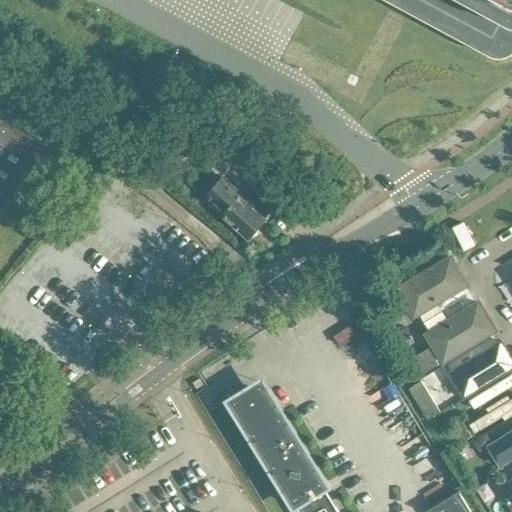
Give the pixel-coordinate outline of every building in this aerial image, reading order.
[(511,0),(386,0),(488,55),(493,57),(499,58),(504,57),(509,55),(511,52),(511,0)] [(0,201),(3,203),(42,140),(0,113),(0,201)] [(221,177),(202,198),(249,239),(265,221),(252,209),(255,206),(221,177)] [(461,222),(451,229),(464,250),(475,244),(461,222)] [(471,287),(451,255),(390,293),(410,325),(471,287)] [(354,272),(345,276),(352,292),(331,301),(340,322),(370,309),(354,272)] [(497,331),(479,303),(423,337),(440,366),(497,331)] [(511,372),(511,363),(500,345),(449,377),(465,402),(511,372)] [(409,363),(420,380),(440,367),(430,350),(409,363)] [(394,361),(384,368),(396,386),(406,379),(394,361)] [(427,420),(440,412),(433,401),(421,381),(408,388),(427,420)] [(339,511),(265,393),(236,411),(298,511),(339,511)] [(460,443),(471,436),(466,428),(458,415),(447,422),(460,443)] [(511,460),(511,419),(480,440),(498,469),(511,460)] [(469,458),(462,448),(458,450),(454,453),(460,464),(466,460),(469,458)] [(460,492),(459,491),(426,511),(428,511),(430,511),(470,511),(459,493),(460,492)]
